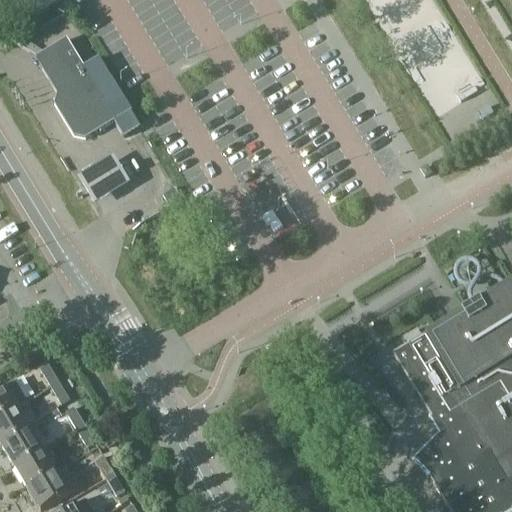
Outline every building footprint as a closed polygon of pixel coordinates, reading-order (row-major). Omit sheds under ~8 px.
[(20,0),(33,19),(60,3),(58,0),(20,0)] [(96,90),(83,69),(67,41),(36,60),(58,96),(54,106),(74,138),(85,140),(130,113),(111,81),(96,90)] [(114,154),(76,176),(93,205),(130,183),(114,154)] [(432,175),(427,167),(420,172),(425,179),(432,175)] [(180,200),(177,194),(174,190),(162,197),(168,207),(179,201),(180,200)] [(511,511),(511,281),(425,334),(391,355),(446,443),(439,449),(420,468),(428,477),(448,511),(511,511)] [(51,390),(59,385),(49,367),(40,372),(51,390)] [(0,420),(18,409),(27,403),(14,382),(5,388),(0,390),(0,420)] [(51,390),(61,407),(70,402),(59,385),(51,390)] [(0,445),(2,448),(31,431),(18,409),(0,420),(0,445)] [(85,427),(74,409),(65,414),(76,432),(85,427)] [(76,432),(87,450),(95,445),(85,427),(76,432)] [(14,470),(44,452),(31,431),(2,448),(14,470)] [(27,491),(56,473),(44,452),(14,470),(27,491)] [(106,480),(113,476),(103,459),(95,463),(106,480)] [(64,485),(56,473),(27,491),(39,511),(41,511),(70,496),(79,490),(73,479),(64,485)] [(106,480),(116,499),(124,494),(113,476),(106,480)] [(93,511),(86,500),(65,511),(93,511)]
